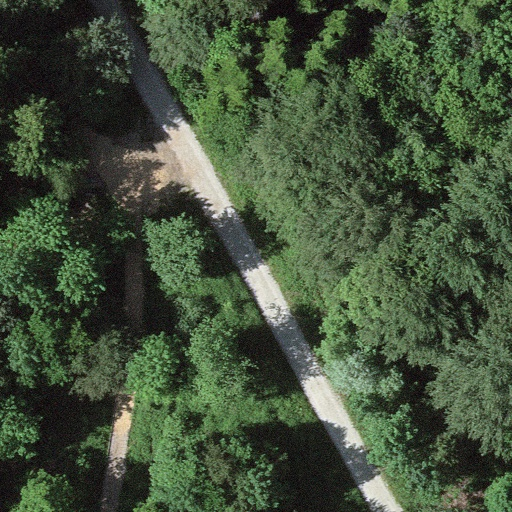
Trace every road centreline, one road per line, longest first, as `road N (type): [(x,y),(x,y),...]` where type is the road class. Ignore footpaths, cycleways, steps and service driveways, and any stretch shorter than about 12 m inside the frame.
road 1 (track): [(187,142),(392,511)]
road 2 (track): [(107,0),(187,142)]
